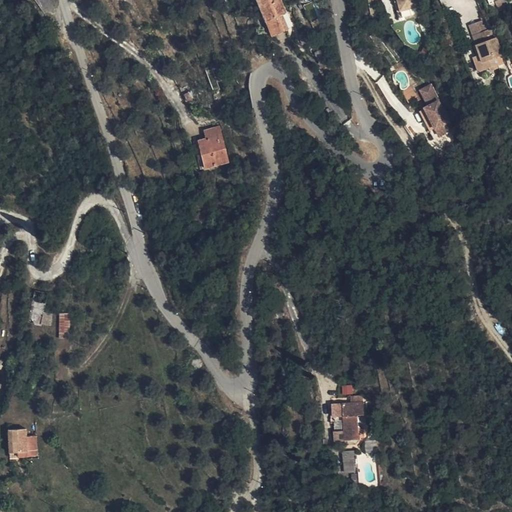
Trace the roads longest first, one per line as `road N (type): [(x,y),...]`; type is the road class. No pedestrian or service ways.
road 1 (unclassified): [(143,252),(168,312),(223,382),(246,386),(246,322),(274,159),(256,90),(260,75),(284,70),(327,139),(357,164),(382,161),(383,145),(350,78),(339,0)]
road 2 (unclassified): [(63,0),(143,252)]
road 3 (residential): [(0,218),(29,227),(41,276),(56,276),(86,204),(98,199),(118,210),(132,246),(143,252)]
road 4 (track): [(147,264),(97,353),(72,376)]
road 5 (track): [(235,511),(257,477),(246,386)]
